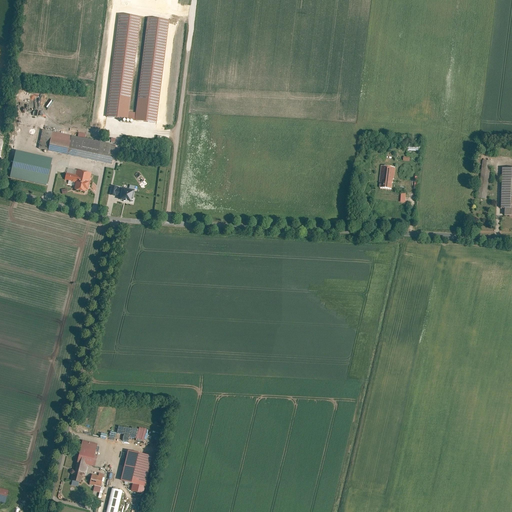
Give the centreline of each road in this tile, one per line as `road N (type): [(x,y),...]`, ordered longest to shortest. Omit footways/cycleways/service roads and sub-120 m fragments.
road 1 (unclassified): [(117,221),(511,240)]
road 2 (unclassified): [(117,221),(45,511)]
road 3 (track): [(167,224),(194,0)]
road 4 (unclassified): [(0,189),(117,221)]
